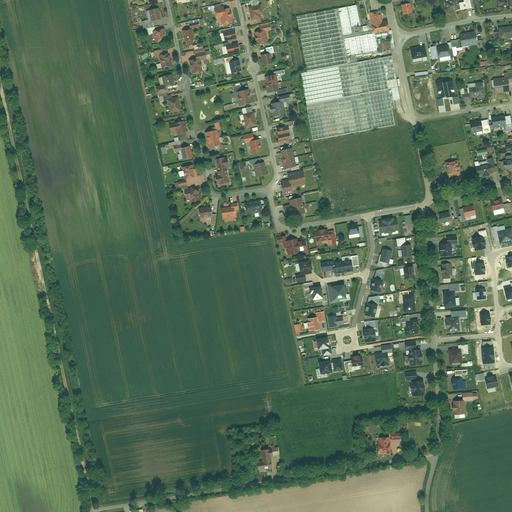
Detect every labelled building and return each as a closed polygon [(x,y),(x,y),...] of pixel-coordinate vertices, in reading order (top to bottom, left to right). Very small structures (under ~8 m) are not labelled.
[(369,13),(373,12),(371,0),(365,1),(367,13),(369,13)] [(447,0),(448,1),(444,2),(446,13),(460,10),(459,3),(458,0),(447,0)] [(459,3),(460,10),(472,7),(470,0),(463,0),(464,2),(459,3)] [(412,3),(402,4),(404,15),(414,13),(412,3)] [(263,4),(250,7),(252,20),(262,19),(261,14),(265,14),(263,4)] [(224,6),(215,8),(218,25),(234,22),(230,8),(225,8),(224,6)] [(160,8),(150,10),(152,21),(162,19),(160,8)] [(369,13),(372,25),(373,34),(391,30),(389,21),(383,22),(381,11),(373,12),(369,13)] [(511,25),(499,28),(500,31),(501,37),(501,39),(511,37),(511,25)] [(166,28),(153,31),(156,43),(168,40),(166,28)] [(192,28),(183,30),(185,42),(195,39),(192,28)] [(236,29),(224,32),(225,41),(237,38),(236,29)] [(266,30),(256,32),(259,45),(269,42),(266,30)] [(476,31),(460,34),(461,39),(463,47),(478,44),(476,31)] [(452,41),(452,42),(454,56),(457,56),(458,54),(458,51),(463,50),(463,47),(461,39),(452,41)] [(239,42),(226,45),(229,55),(241,52),(239,42)] [(426,45),(411,48),(413,59),(428,56),(426,45)] [(449,45),(437,47),(440,57),(451,56),(452,56),(450,45),(449,45)] [(436,46),(430,47),(432,60),(439,59),(436,46)] [(169,53),(160,55),(163,68),(173,66),(169,53)] [(271,53),(262,55),(264,65),(274,63),(271,53)] [(201,58),(190,61),(193,74),(204,71),(201,58)] [(240,60),(230,62),(232,73),(242,70),(240,60)] [(173,74),(163,76),(164,84),(157,86),(159,95),(168,92),(167,87),(175,84),(173,74)] [(278,74),(266,77),(267,84),(266,84),(268,93),(280,90),(278,82),(279,82),(278,74)] [(505,77),(494,78),(496,93),(511,92),(509,79),(508,77),(505,77)] [(478,96),(478,98),(486,97),(484,81),(476,83),(477,87),(470,88),(470,93),(471,97),(478,96)] [(444,82),(437,83),(440,98),(446,97),(444,83),(444,82)] [(454,97),(452,82),(444,83),(446,97),(446,98),(454,97)] [(250,89),(237,92),(240,105),(253,103),(250,89)] [(179,97),(168,99),(171,113),(182,111),(179,97)] [(283,101),(271,104),(274,116),(286,114),(283,101)] [(254,112),(244,114),(247,128),(258,125),(254,112)] [(506,115),(493,117),(494,127),(507,125),(506,115)] [(482,120),(471,122),(473,133),(484,131),(482,120)] [(177,124),(170,126),(171,133),(179,131),(179,133),(188,132),(186,121),(177,122),(177,124)] [(289,126),(277,128),(280,143),(292,140),(289,126)] [(218,130),(206,132),(209,148),(221,145),(218,130)] [(261,139),(250,141),(253,154),(264,151),(261,139)] [(191,146),(181,148),(184,159),(194,157),(191,146)] [(294,148),(281,150),(285,169),(297,166),(294,148)] [(225,157),(216,159),(219,171),(223,170),(223,171),(227,170),(228,170),(227,167),(230,166),(228,158),(225,158),(225,157)] [(459,160),(447,163),(449,177),(461,175),(459,160)] [(265,162),(254,164),(257,176),(268,174),(265,162)] [(492,163),(476,166),(478,177),(494,173),(492,163)] [(194,165),(183,167),(185,179),(196,176),(194,165)] [(217,178),(218,184),(230,182),(227,170),(223,171),(223,170),(219,171),(217,171),(219,178),(217,178)] [(304,170),(288,173),(290,179),(283,181),(284,185),(283,185),(285,196),(294,193),(293,187),(306,185),(305,181),(306,180),(304,170)] [(176,191),(187,188),(185,180),(174,183),(176,191)] [(191,188),(185,189),(187,199),(189,198),(191,200),(192,202),(201,200),(200,194),(201,192),(192,186),(191,188)] [(302,197),(290,200),(293,216),(306,213),(302,197)] [(503,198),(491,201),(494,211),(505,208),(503,198)] [(261,200),(246,203),(247,214),(263,211),(261,200)] [(475,205),(464,208),(466,218),(477,215),(475,205)] [(212,206),(200,208),(201,219),(213,217),(212,206)] [(235,206),(222,208),(223,218),(236,216),(235,206)] [(450,212),(439,214),(442,224),(453,220),(450,212)] [(398,217),(380,221),(382,233),(400,230),(398,217)] [(359,224),(348,225),(349,235),(350,235),(360,233),(359,226),(359,224)] [(329,229),(315,231),(317,242),(329,240),(331,240),(329,231),(329,229)] [(511,241),(511,230),(511,229),(497,232),(500,245),(511,241)] [(335,230),(329,231),(331,240),(329,240),(330,246),(337,245),(336,236),(335,230)] [(286,235),(277,237),(278,244),(284,243),(285,248),(288,248),(289,255),(300,253),(300,252),(308,250),(306,240),(299,241),(298,238),(288,240),(286,235)] [(486,249),(483,236),(472,238),(475,251),(486,249)] [(452,243),(440,244),(441,257),(453,256),(452,243)] [(412,245),(402,246),(402,257),(413,256),(412,245)] [(393,250),(383,248),(382,254),(380,261),(388,263),(390,263),(391,259),(393,250)] [(380,261),(382,254),(381,254),(378,265),(387,267),(388,263),(380,261)] [(351,256),(351,259),(353,259),(354,266),(360,265),(358,255),(351,256)] [(351,259),(335,262),(333,262),(335,270),(336,274),(354,271),(354,266),(353,259),(351,259)] [(311,260),(299,262),(301,274),(302,275),(306,274),(313,273),(311,260)] [(335,260),(321,262),(323,272),(335,270),(333,262),(335,262),(335,260)] [(453,263),(442,264),(443,276),(453,275),(453,263)] [(414,266),(404,268),(406,279),(416,278),(414,266)] [(301,274),(296,275),(297,283),(307,281),(306,274),(302,275),(301,274)] [(383,281),(374,279),(371,290),(380,293),(383,281)] [(340,302),(340,300),(335,300),(333,286),(338,285),(337,283),(329,285),(332,303),(340,302)] [(338,285),(333,286),(335,300),(340,300),(348,299),(345,284),(338,285)] [(315,287),(310,288),(312,300),(324,298),(324,296),(322,286),(315,287)] [(486,299),(485,288),(475,289),(477,300),(486,299)] [(454,292),(444,292),(445,306),(455,305),(454,292)] [(415,294),(404,295),(405,312),(417,311),(415,294)] [(379,305),(369,302),(365,315),(376,318),(379,305)] [(316,313),(317,317),(319,317),(320,322),(326,321),(325,311),(316,313)] [(491,324),(490,314),(479,315),(480,325),(491,324)] [(337,315),(329,316),(330,328),(339,326),(339,325),(345,324),(344,317),(338,318),(337,315)] [(459,316),(447,318),(447,332),(461,331),(459,316)] [(317,317),(308,319),(310,331),(321,329),(320,322),(319,317),(317,317)] [(419,319),(407,321),(407,327),(405,327),(406,335),(419,334),(418,325),(420,325),(419,319)] [(374,328),(364,330),(366,342),(377,340),(374,328)] [(329,336),(318,338),(319,350),(331,348),(329,336)] [(493,347),(481,347),(482,364),(494,363),(493,347)] [(462,348),(450,349),(451,365),(463,364),(462,348)] [(421,349),(410,350),(411,366),(422,364),(421,349)] [(388,351),(376,353),(377,365),(381,364),(381,366),(390,365),(388,351)] [(363,356),(352,357),(353,367),(364,365),(363,356)] [(342,359),(332,360),(334,372),(344,370),(342,359)] [(332,360),(320,362),(322,374),(334,372),(332,360)] [(463,375),(451,376),(452,389),(466,388),(466,380),(464,380),(463,375)] [(495,376),(485,378),(487,389),(498,386),(495,376)] [(425,380),(412,381),(413,396),(426,395),(425,380)] [(465,400),(454,401),(455,415),(467,414),(465,400)] [(392,437),(375,437),(375,454),(393,454),(392,437)] [(258,462),(253,462),(254,470),(275,468),(273,448),(256,449),(258,462)]
